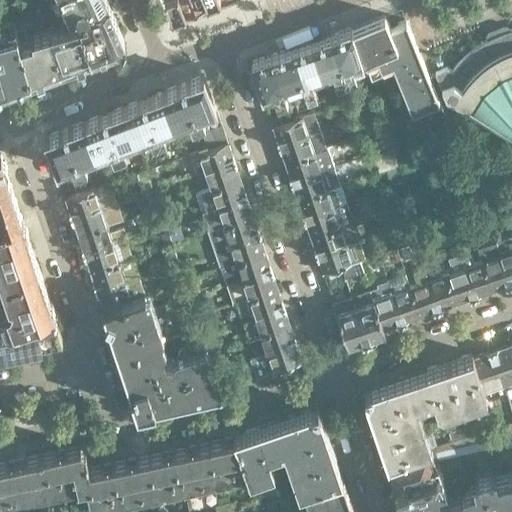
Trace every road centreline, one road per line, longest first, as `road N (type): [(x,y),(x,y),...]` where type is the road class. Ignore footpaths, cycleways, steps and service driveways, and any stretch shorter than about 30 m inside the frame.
road 1 (residential): [(222,42),(328,377)]
road 2 (residential): [(328,377),(139,427),(106,411),(91,362)]
road 3 (residential): [(91,362),(17,115)]
road 4 (residential): [(328,377),(511,314)]
road 5 (residential): [(17,115),(163,61)]
road 6 (residential): [(380,511),(328,377)]
road 7 (residential): [(222,42),(337,0)]
